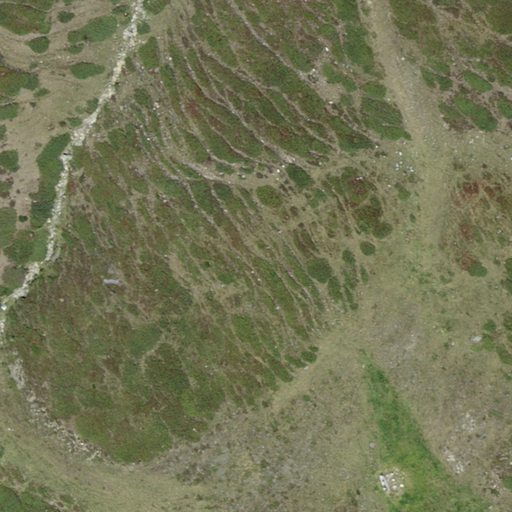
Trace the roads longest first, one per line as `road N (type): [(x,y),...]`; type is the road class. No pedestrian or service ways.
road 1 (track): [(314,511),(336,409),(391,329),(431,174),(366,0)]
road 2 (track): [(0,437),(112,511)]
